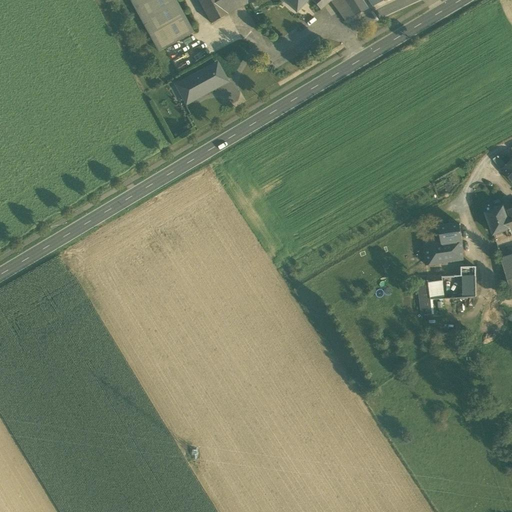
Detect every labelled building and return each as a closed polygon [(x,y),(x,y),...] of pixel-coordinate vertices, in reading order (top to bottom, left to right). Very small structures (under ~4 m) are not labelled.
[(130,0),(140,18),(159,52),(164,49),(194,33),(175,0),(130,0)] [(198,0),(211,23),(228,14),(220,0),(198,0)] [(241,0),(220,0),(228,14),(244,5),(241,0)] [(282,0),(296,12),(307,0),(282,0)] [(312,0),(320,10),(331,1),(330,0),(312,0)] [(368,9),(361,0),(330,0),(331,1),(345,21),(368,9)] [(215,88),(227,82),(217,64),(205,70),(215,88)] [(181,94),(186,104),(215,88),(205,70),(180,84),(184,92),(181,94)] [(493,160),(502,171),(507,167),(500,158),(504,156),(502,153),(498,156),(493,160)] [(508,177),(511,173),(511,162),(507,167),(502,171),(508,177)] [(508,238),(511,236),(511,232),(505,212),(503,207),(486,213),(493,235),(505,231),(508,238)] [(442,240),(443,244),(462,241),(459,224),(440,227),(442,240)] [(423,242),(426,266),(463,260),(462,241),(443,244),(442,240),(423,242)] [(511,258),(501,261),(507,281),(511,279),(511,258)] [(461,268),(461,276),(475,276),(476,275),(476,267),(461,268)] [(443,269),(444,277),(461,276),(461,268),(443,269)] [(475,276),(461,276),(463,298),(476,297),(475,276)] [(430,300),(431,300),(445,299),(443,281),(428,283),(430,300)] [(433,314),(431,300),(430,300),(428,283),(419,284),(422,316),(433,314)]
